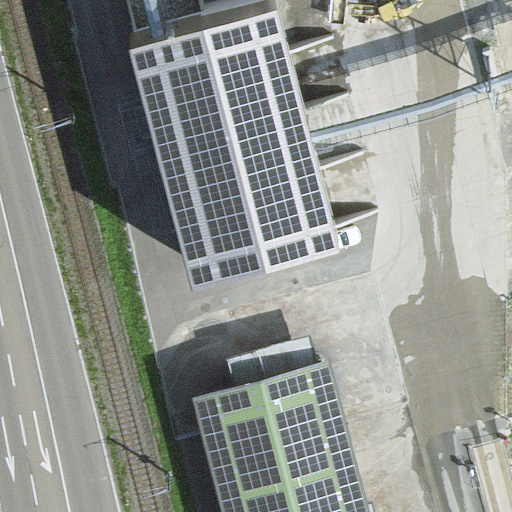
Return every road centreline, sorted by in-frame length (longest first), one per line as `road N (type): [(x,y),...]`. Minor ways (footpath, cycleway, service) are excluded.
road 1 (unknown): [(501,511),(335,0)]
road 2 (primary): [(69,511),(0,194)]
